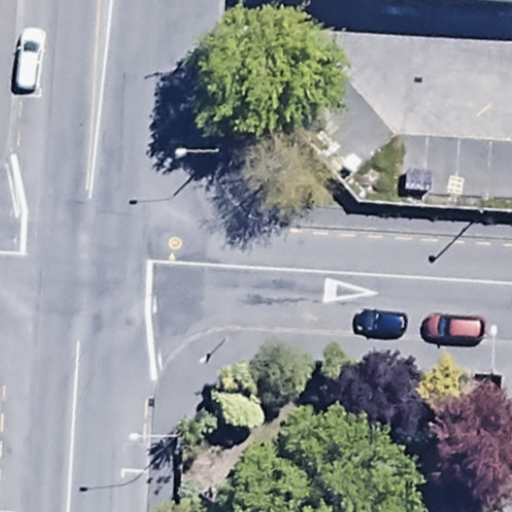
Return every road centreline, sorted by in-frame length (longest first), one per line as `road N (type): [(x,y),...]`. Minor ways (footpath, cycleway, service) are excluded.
road 1 (residential): [(88,264),(511,303)]
road 2 (residential): [(88,264),(102,0)]
road 3 (residential): [(73,511),(88,264)]
